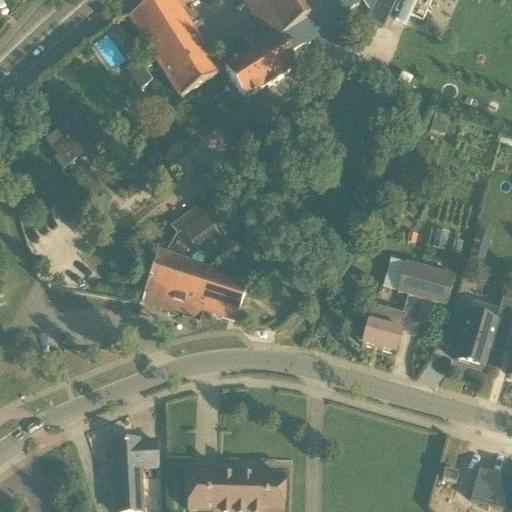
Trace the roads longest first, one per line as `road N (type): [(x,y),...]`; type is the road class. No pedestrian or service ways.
road 1 (unclassified): [(511,427),(315,370),(215,359),(69,413),(0,454)]
road 2 (primary): [(0,83),(91,0)]
